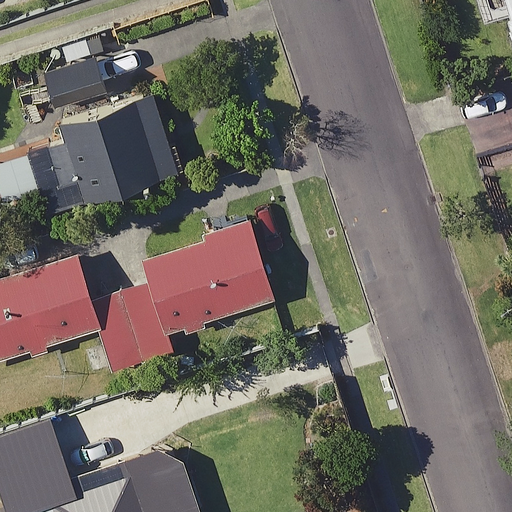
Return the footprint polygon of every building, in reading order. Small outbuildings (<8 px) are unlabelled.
[(511,0),(495,0),(511,54),(511,53),(511,0)] [(188,175),(163,100),(53,136),(70,188),(92,180),(99,204),(188,175)] [(511,146),(511,106),(461,122),(473,159),(511,146)] [(152,253),(176,332),(284,298),(260,220),(152,253)] [(176,332),(152,253),(142,256),(136,236),(87,251),(0,277),(0,358),(106,326),(118,367),(181,348),(176,332)] [(3,511),(181,511),(180,511),(151,511),(138,470),(3,511)]
